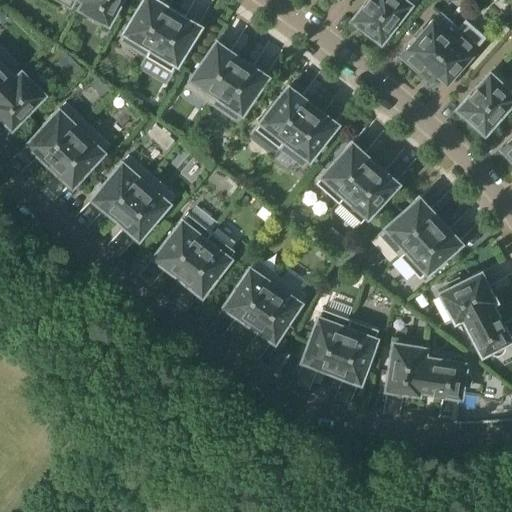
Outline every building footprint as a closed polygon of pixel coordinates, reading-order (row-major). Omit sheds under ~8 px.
[(108,21),(119,0),(83,0),(80,7),(108,21)] [(145,55),(173,8),(158,0),(143,0),(137,10),(120,40),(145,55)] [(365,0),(363,3),(364,4),(353,18),(366,28),(364,30),(376,39),(377,37),(380,39),(401,13),(404,15),(415,0),(365,0)] [(511,31),(511,29),(511,5),(500,20),(511,31)] [(173,8),(145,55),(171,70),(188,41),(199,24),(173,8)] [(421,73),(428,65),(427,64),(426,64),(426,63),(458,27),(440,12),(433,20),(432,19),(401,55),(420,72),(421,73)] [(429,80),(436,72),(447,81),(463,62),(466,65),(480,50),(477,47),(478,45),(477,44),(484,37),(465,20),(458,27),(426,63),(426,64),(427,64),(428,65),(421,73),(429,80)] [(211,102),(241,58),(216,41),(186,85),(211,102)] [(66,52),(57,62),(71,76),(81,67),(66,52)] [(241,58),(211,102),(236,119),(266,75),(241,58)] [(0,91),(14,77),(0,62),(0,91)] [(507,80),(495,70),(491,74),(489,72),(477,86),(476,85),(469,93),(470,94),(458,107),(471,118),(469,120),(480,130),(482,128),(484,130),(507,105),(510,107),(511,104),(511,80),(509,78),(507,80)] [(0,91),(0,112),(11,124),(43,94),(20,71),(14,77),(0,91)] [(288,85),(255,128),(279,146),(312,104),(288,85)] [(50,162),(87,123),(65,102),(28,141),(50,162)] [(312,104),(279,146),(303,165),(335,122),(322,112),(312,104)] [(87,123),(50,162),(72,182),(109,143),(87,123)] [(511,136),(501,148),(511,159),(511,136)] [(338,201),(374,161),(351,141),(316,182),(338,201)] [(116,215),(151,175),(128,155),(93,196),(116,215)] [(374,161),(338,201),(361,221),(396,181),(374,161)] [(151,175),(116,215),(138,235),(174,194),(151,175)] [(399,255),(439,218),(419,196),(379,233),(399,255)] [(178,273),(211,231),(187,212),(154,254),(178,273)] [(439,218),(399,255),(420,277),(459,240),(439,218)] [(211,231),(178,273),(201,291),(235,249),(211,231)] [(249,321),(280,276),(255,259),(225,304),(249,321)] [(490,300),(490,301),(494,299),(480,271),(441,291),(456,319),(463,315),(463,314),(490,300)] [(280,276),(249,321),(274,338),(305,293),(280,276)] [(498,314),(490,301),(490,300),(463,314),(463,315),(483,352),(488,349),(491,353),(496,355),(501,354),(504,350),(506,345),(505,341),(510,338),(503,324),(502,323),(498,314)] [(331,368),(350,318),(322,307),(303,358),(331,368)] [(350,318),(331,368),(359,379),(378,328),(350,318)] [(394,343),(387,386),(417,391),(418,387),(424,356),(425,348),(394,343)] [(424,356),(418,387),(444,391),(460,394),(461,388),(463,388),(465,387),(468,386),(469,384),(471,382),(471,381),(472,378),(471,376),(470,373),(469,371),(467,370),(464,369),(465,363),(424,356)]
